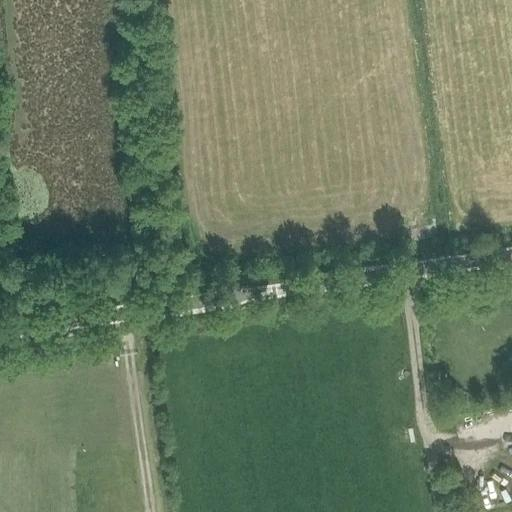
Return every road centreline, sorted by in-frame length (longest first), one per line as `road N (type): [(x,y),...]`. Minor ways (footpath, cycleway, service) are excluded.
road 1 (unclassified): [(0,332),(511,257)]
road 2 (track): [(405,273),(440,511)]
road 3 (track): [(121,315),(149,511)]
